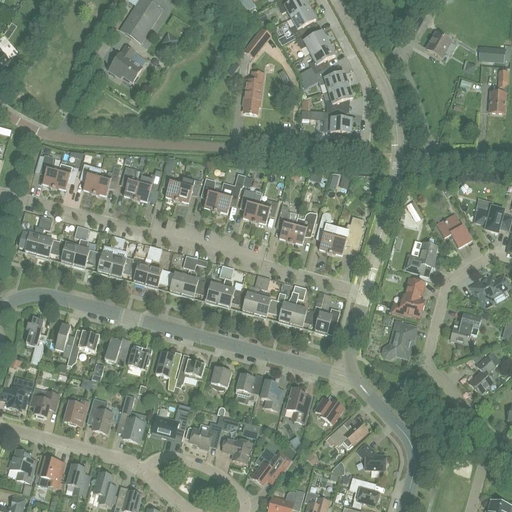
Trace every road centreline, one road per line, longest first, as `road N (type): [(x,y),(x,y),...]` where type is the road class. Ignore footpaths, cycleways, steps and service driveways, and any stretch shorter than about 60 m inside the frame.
road 1 (residential): [(354,377),(349,356),(364,295),(0,197)]
road 2 (residential): [(359,155),(76,140),(39,133),(0,110)]
road 3 (residential): [(354,377),(47,295),(0,307)]
road 4 (residential): [(511,260),(488,257),(450,279),(426,359),(490,439)]
road 5 (unclassified): [(320,0),(365,83),(359,155)]
road 6 (residential): [(402,511),(413,454),(354,377)]
road 7 (residential): [(511,156),(359,155)]
road 8 (residential): [(0,426),(143,469)]
road 9 (residential): [(243,511),(238,491),(198,464),(162,458),(143,469)]
